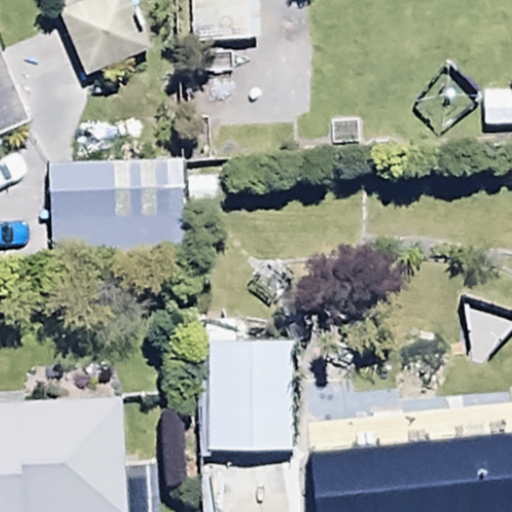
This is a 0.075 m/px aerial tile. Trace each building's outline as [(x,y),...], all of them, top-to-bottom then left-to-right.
[(71,0),(53,8),(81,71),(142,44),(122,0),(71,0)] [(184,0),(187,41),(247,37),(244,0),(184,0)] [(0,138),(25,128),(0,67),(0,138)] [(41,164),(43,256),(180,253),(178,161),(41,164)] [(284,343),(204,343),(204,446),(284,446),(284,343)] [(207,476),(211,511),(463,511),(461,493),(475,491),(472,470),(462,471),(460,460),(467,459),(464,441),(452,443),(450,429),(403,436),(397,395),(323,406),(330,450),(277,458),(278,466),(207,476)] [(0,511),(121,511),(119,396),(0,398),(0,511)]
